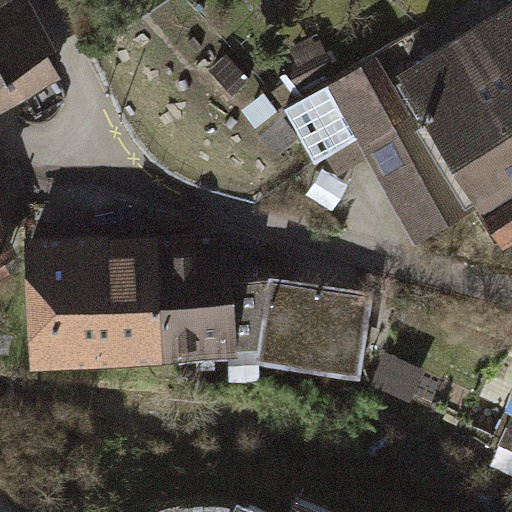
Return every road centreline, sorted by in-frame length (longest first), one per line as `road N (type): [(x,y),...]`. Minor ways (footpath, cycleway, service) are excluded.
road 1 (residential): [(91,168),(244,222),(511,296)]
road 2 (residential): [(43,0),(84,84),(91,168)]
